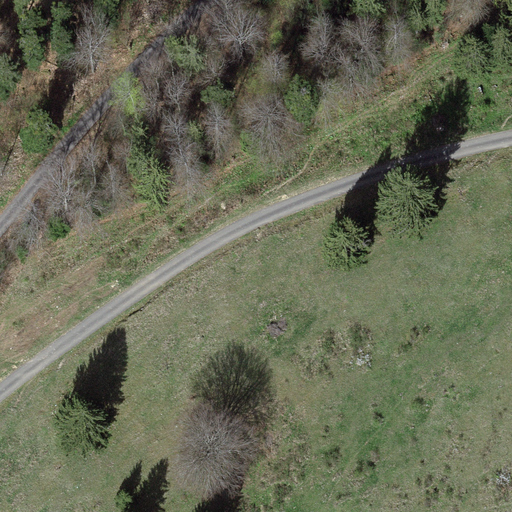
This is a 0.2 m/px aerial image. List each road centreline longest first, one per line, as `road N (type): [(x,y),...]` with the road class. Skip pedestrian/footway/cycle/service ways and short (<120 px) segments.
road 1 (unclassified): [(0,384),(99,311),(275,217),(398,168),(511,140)]
road 2 (unclassified): [(218,0),(130,83),(0,230)]
